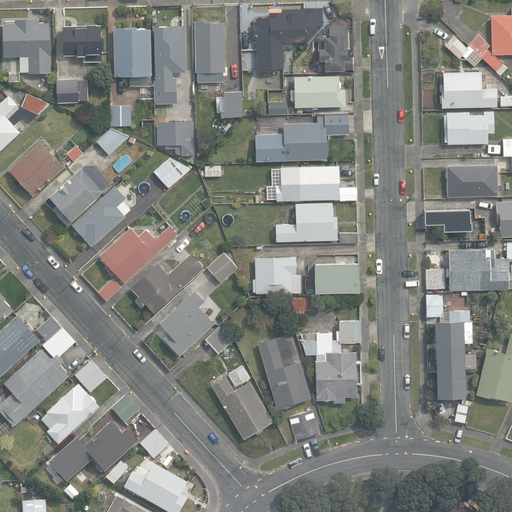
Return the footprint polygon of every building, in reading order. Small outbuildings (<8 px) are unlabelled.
[(257,39),(258,71),(278,71),(278,69),(284,68),(284,42),(309,41),(318,31),(318,26),(323,26),(323,7),(304,8),(304,9),(282,9),(282,12),(270,12),(270,17),(256,18),(256,22),(253,22),(253,27),(252,27),(252,35),(253,35),(253,39),(257,39)] [(511,14),(492,15),(493,54),(511,53),(511,14)] [(37,23),(37,18),(15,19),(15,23),(3,23),(4,57),(20,57),(20,72),(28,72),(28,73),(50,73),(49,22),(37,23)] [(198,72),(198,82),(224,82),(224,72),(226,72),(225,22),(212,23),(212,21),(195,21),(196,72),(198,72)] [(84,55),(84,61),(102,61),(101,25),(97,25),(97,24),(87,24),(87,25),(64,26),(64,56),(84,55)] [(319,71),(326,71),(326,70),(354,69),(354,58),(351,58),(351,49),(349,49),(348,25),(329,26),(330,37),(318,37),(319,71)] [(155,27),(157,83),(174,82),(173,73),(186,72),(184,26),(155,27)] [(114,27),(115,77),(152,76),(151,28),(148,29),(145,27),(143,27),(140,27),(138,29),(137,27),(114,27)] [(471,48),(463,56),(475,67),(482,58),(500,75),(507,68),(486,49),(490,45),(478,34),(468,45),(471,48)] [(445,45),(460,59),(469,50),(454,35),(445,45)] [(442,94),(442,108),(479,107),(497,107),(497,88),(482,88),(482,72),(479,72),(443,72),(444,94),(442,94)] [(295,100),(295,107),(346,106),(345,88),(340,89),(339,76),(295,77),(295,89),(291,90),(291,100),(295,100)] [(57,79),(58,102),(79,101),(79,100),(89,100),(88,80),(79,80),(79,79),(57,79)] [(216,96),(217,113),(221,113),(221,116),(243,115),(242,90),(224,90),(224,95),(216,96)] [(22,107),(39,114),(50,103),(27,93),(22,107)] [(0,149),(21,132),(8,118),(19,108),(16,105),(17,104),(10,95),(0,103),(0,149)] [(502,106),(503,108),(511,107),(511,96),(501,96),(501,106),(502,106)] [(269,101),(269,114),(287,114),(287,100),(269,101)] [(110,105),(110,126),(132,125),(132,105),(110,105)] [(448,142),(448,144),(479,143),(488,143),(488,132),(494,132),(493,111),(485,111),(485,114),(479,114),(470,115),(470,112),(447,112),(447,114),(444,114),(445,142),(448,142)] [(256,161),(327,159),(326,140),(328,140),(328,134),(349,134),(348,113),(317,114),(317,123),(283,123),(283,134),(255,134),(256,161)] [(95,141),(107,154),(127,136),(109,128),(95,141)] [(171,153),(197,164),(196,135),(171,135),(171,153)] [(511,137),(503,138),(504,156),(511,155),(511,137)] [(10,169),(34,196),(65,167),(41,141),(10,169)] [(68,153),(75,161),(84,153),(77,145),(68,153)] [(154,171),(169,187),(190,168),(170,156),(154,171)] [(202,175),(207,175),(207,179),(217,179),(216,175),(221,175),(221,163),(202,163),(202,175)] [(448,178),(448,197),(479,196),(498,195),(498,191),(502,191),(502,184),(498,184),(497,164),(479,165),(447,165),(447,170),(446,170),(445,171),(445,173),(445,174),(445,175),(446,177),(446,178),(448,178)] [(340,165),(281,167),(281,190),(278,190),(278,201),(339,199),(356,199),(356,186),(340,186),(340,165)] [(89,189),(75,173),(49,196),(50,197),(45,201),(67,225),(97,198),(96,197),(102,191),(95,183),(89,189)] [(73,223),(93,246),(95,244),(126,216),(117,206),(126,198),(115,185),(73,223)] [(261,187),(261,198),(277,198),(277,187),(261,187)] [(160,201),(166,208),(176,200),(170,193),(160,201)] [(172,219),(179,227),(202,206),(194,198),(172,219)] [(499,224),(500,237),(511,236),(511,201),(496,202),(497,224),(499,224)] [(276,224),(277,241),(338,239),(337,215),(333,215),(333,202),(296,203),(296,223),(276,224)] [(486,205),(473,205),(473,215),(486,215),(486,205)] [(469,209),(425,210),(425,224),(443,223),(443,230),(472,230),(472,222),(469,222),(469,209)] [(115,271),(125,282),(179,233),(171,225),(156,238),(147,228),(140,235),(132,226),(103,252),(104,253),(101,255),(109,264),(106,267),(112,274),(115,271)] [(340,232),(340,242),(359,242),(358,232),(340,232)] [(449,275),(450,290),(479,289),(510,288),(509,259),(511,258),(511,240),(508,241),(508,243),(507,243),(507,257),(495,257),(494,248),(479,249),(448,250),(448,267),(446,267),(446,275),(449,275)] [(207,266),(221,282),(238,267),(224,251),(207,266)] [(146,303),(155,312),(204,268),(191,253),(169,273),(159,262),(131,287),(139,296),(135,299),(142,307),(146,303)] [(256,293),(300,292),(300,274),(296,274),(295,256),(255,257),(256,280),(252,280),(252,291),(256,291),(256,293)] [(315,293),(359,292),(358,262),(314,263),(315,293)] [(426,268),(426,288),(446,288),(445,267),(427,268),(426,268)] [(98,292),(107,301),(122,287),(113,278),(98,292)] [(0,321),(14,309),(5,299),(6,298),(0,290),(0,321)] [(165,338),(180,355),(216,322),(200,305),(205,301),(195,290),(160,322),(170,333),(165,338)] [(436,321),(437,397),(467,396),(466,370),(466,342),(473,342),(472,321),(470,321),(470,309),(450,309),(450,312),(444,312),(444,293),(427,293),(427,316),(440,316),(440,321),(436,321)] [(296,315),(304,315),(304,310),(314,310),(314,297),(292,297),(292,311),(296,311),(296,315)] [(271,306),(275,316),(286,311),(282,301),(271,306)] [(0,366),(4,371),(11,364),(12,364),(41,339),(32,329),(34,328),(28,321),(26,323),(18,314),(0,330),(0,366)] [(12,393),(0,403),(0,410),(14,425),(70,374),(61,364),(64,362),(58,355),(74,342),(52,316),(37,329),(47,341),(44,343),(54,356),(51,358),(42,348),(4,384),(12,393)] [(333,399),(333,402),(345,402),(345,396),(357,396),(357,350),(342,350),(341,341),(362,341),(361,320),(339,320),(339,329),(336,329),(336,339),(332,339),(332,332),(307,332),(307,340),(301,340),(306,354),(317,354),(317,360),(316,360),(317,399),(333,399)] [(205,338),(219,353),(234,339),(221,324),(205,338)] [(498,398),(511,401),(511,397),(511,333),(510,333),(506,352),(487,347),(479,383),(476,393),(479,394),(498,398)] [(258,342),(277,409),(295,404),(295,401),(312,396),(302,361),(283,366),(275,337),(258,342)] [(76,374),(91,391),(108,376),(92,359),(76,374)] [(214,366),(220,376),(227,371),(221,361),(214,366)] [(228,373),(236,385),(250,377),(243,365),(228,373)] [(212,384),(244,438),(274,420),(250,380),(234,389),(226,376),(212,384)] [(48,430),(59,443),(100,405),(79,382),(47,411),(49,412),(42,418),(50,428),(48,430)] [(112,408),(125,423),(140,410),(127,395),(112,408)] [(454,421),(466,424),(469,406),(471,406),(473,400),(464,398),(463,403),(458,402),(454,421)] [(289,416),(296,439),(320,432),(313,409),(289,416)] [(50,463),(67,482),(93,459),(105,473),(138,443),(126,430),(122,434),(119,431),(121,429),(115,422),(113,424),(112,423),(85,447),(77,438),(50,463)] [(141,443),(154,459),(170,445),(156,430),(141,443)] [(125,488),(167,511),(181,511),(189,498),(181,494),(188,483),(154,464),(146,479),(133,472),(125,488)] [(107,477),(115,484),(124,474),(116,467),(107,477)] [(77,475),(83,482),(88,478),(82,471),(77,475)] [(398,493),(409,493),(409,481),(398,481),(398,493)] [(68,495),(74,499),(78,494),(73,490),(68,495)] [(146,511),(117,496),(108,511),(146,511)] [(23,502),(24,511),(47,511),(47,500),(23,502)]
